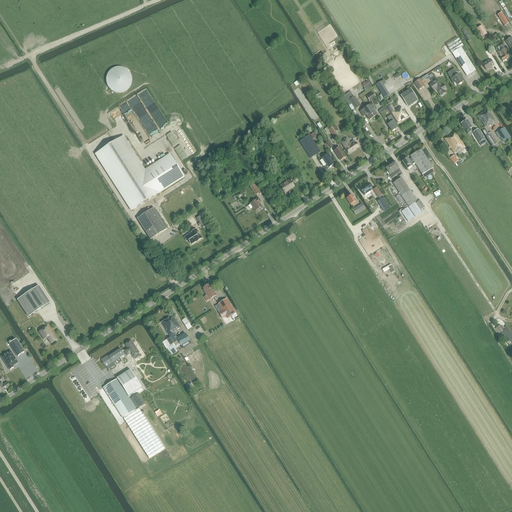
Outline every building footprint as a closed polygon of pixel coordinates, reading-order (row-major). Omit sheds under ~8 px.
[(417,0),(386,0),(388,3),(393,0),(403,0),(402,1),(401,10),(417,0)] [(487,35),(482,26),(477,29),(482,38),(487,35)] [(408,65),(414,75),(426,67),(427,67),(452,53),(453,49),(457,48),(456,44),(458,43),(456,40),(454,39),(451,39),(442,45),(440,45),(438,44),(437,47),(433,48),(433,45),(432,47),(428,49),(427,49),(425,53),(424,54),(423,57),(423,60),(420,61),(418,66),(416,62),(415,61),(412,62),(407,60),(408,65)] [(500,51),(498,53),(501,57),(500,58),(503,61),(509,57),(506,53),(508,51),(503,44),(499,47),(501,51),(500,51)] [(461,47),(452,53),(467,76),(476,70),(461,47)] [(490,59),(482,64),(486,70),(494,65),(490,59)] [(110,90),(113,92),(117,93),(121,93),(125,92),(128,89),(130,86),(131,83),(132,79),(131,76),(129,73),(127,70),(124,68),(120,67),(117,67),(113,68),(110,70),(108,73),(106,76),(106,80),(106,84),(108,87),(110,90)] [(454,69),(448,73),(451,79),(454,83),(455,82),(457,86),(464,81),(462,78),(461,78),(458,74),(454,69)] [(441,86),(437,80),(433,73),(428,76),(433,83),(430,85),(434,91),(437,89),(441,96),(445,93),(444,90),(446,89),(443,85),(441,86)] [(414,82),(419,90),(425,86),(420,79),(414,82)] [(376,85),(384,98),(390,95),(381,82),(376,85)] [(411,89),(400,96),(405,103),(416,97),(411,89)] [(379,104),(375,99),(376,98),(372,93),(367,97),(369,102),(372,100),(376,105),(379,104)] [(352,111),(354,109),(349,101),(352,99),(350,97),(345,100),(352,111)] [(354,97),(352,99),(349,101),(354,109),(355,109),(360,106),(354,97)] [(366,107),(373,118),(377,116),(373,110),(376,109),(372,104),(366,107)] [(387,106),(391,113),(398,123),(408,116),(403,109),(402,109),(400,107),(395,110),(390,104),(387,106)] [(369,121),(373,118),(366,107),(360,112),(363,117),(366,115),(369,121)] [(488,110),(477,116),(480,121),(481,120),(485,127),(492,123),(492,122),(495,120),(488,110)] [(392,132),(397,128),(392,121),(394,120),(391,115),(386,118),(390,123),(387,125),(392,132)] [(472,128),(467,120),(461,124),(466,132),(468,134),(471,132),(469,129),(472,128)] [(329,129),(335,138),(338,135),(336,132),(339,130),(335,125),(329,129)] [(173,128),(167,132),(175,144),(181,140),(173,128)] [(504,128),(501,130),(507,139),(504,140),(502,137),(500,137),(504,143),(510,138),(504,128)] [(478,129),(473,132),(479,143),(485,140),(478,129)] [(507,139),(501,130),(496,133),(499,138),(500,137),(502,137),(504,140),(507,139)] [(458,152),(465,148),(455,132),(444,139),(454,154),(457,152),(458,152)] [(490,133),(486,136),(493,146),(497,143),(490,133)] [(321,152),(316,145),(310,135),(300,141),(310,158),(321,152)] [(124,136),(94,154),(131,212),(186,177),(171,153),(146,169),(124,136)] [(343,140),(340,142),(345,150),(349,147),(348,144),(350,143),(346,137),(343,140)] [(354,140),(350,143),(348,144),(349,147),(345,150),(344,150),(347,155),(359,148),(354,140)] [(176,146),(183,158),(189,154),(182,142),(176,146)] [(334,151),(340,160),(346,157),(340,147),(334,151)] [(433,168),(421,149),(410,156),(411,158),(408,160),(407,158),(402,161),(407,169),(412,166),(412,165),(415,163),(422,175),(433,168)] [(334,165),(330,159),(331,158),(329,154),(323,159),(325,162),(324,162),(329,168),(334,165)] [(454,164),(459,161),(454,155),(450,158),(454,164)] [(392,178),(401,172),(394,162),(385,168),(392,178)] [(417,201),(401,177),(393,183),(408,207),(417,201)] [(288,191),(294,187),(289,181),(280,187),(286,195),(289,193),(288,191)] [(373,189),(369,183),(360,189),(364,195),(373,189)] [(254,184),(250,187),(255,195),(260,192),(254,184)] [(377,188),(373,190),(379,198),(382,196),(377,188)] [(351,206),(357,203),(352,195),(346,198),(351,206)] [(258,198),(250,203),(251,204),(253,207),(256,211),(259,209),(262,207),(259,203),(261,202),(258,198)] [(390,207),(383,198),(378,201),(384,211),(390,207)] [(416,203),(420,210),(425,208),(420,200),(416,203)] [(355,215),(366,208),(363,203),(352,210),(355,215)] [(167,229),(154,208),(137,219),(150,240),(167,229)] [(397,214),(385,217),(387,226),(400,223),(399,218),(398,218),(397,214)] [(207,225),(200,216),(197,218),(200,223),(201,225),(203,228),(207,225)] [(197,242),(202,238),(196,229),(184,237),(187,241),(188,241),(191,245),(196,242),(197,242)] [(217,295),(211,286),(210,286),(209,285),(203,288),(204,289),(203,290),(210,300),(217,295)] [(29,317),(50,303),(39,286),(17,300),(29,317)] [(227,299),(218,304),(222,310),(218,313),(222,319),(226,316),(227,318),(236,313),(227,299)] [(163,342),(166,348),(172,344),(178,341),(178,340),(177,339),(177,338),(173,333),(177,330),(177,329),(180,327),(172,315),(161,323),(170,337),(163,342)] [(57,340),(48,326),(39,332),(47,346),(57,340)] [(511,337),(508,333),(510,331),(506,326),(502,329),(500,326),(495,329),(499,334),(499,333),(501,332),(504,335),(502,337),(506,342),(511,339),(511,338),(511,337)] [(185,334),(177,339),(178,340),(178,341),(180,345),(189,340),(185,334)] [(16,340),(10,344),(18,357),(24,352),(16,340)] [(127,348),(123,350),(127,356),(131,353),(133,357),(135,359),(140,356),(139,353),(137,350),(131,340),(131,341),(129,340),(127,342),(127,343),(125,344),(127,348)] [(189,340),(180,345),(182,349),(191,343),(189,340)] [(172,344),(166,348),(172,355),(177,352),(175,348),(172,344)] [(113,352),(101,360),(105,367),(106,367),(108,370),(114,366),(112,363),(116,360),(118,364),(122,361),(119,358),(120,358),(124,355),(119,348),(113,352)] [(10,351),(1,357),(10,370),(14,368),(13,366),(18,363),(10,351)] [(138,408),(136,410),(127,396),(141,387),(130,370),(116,379),(102,388),(122,418),(149,459),(164,449),(138,408)] [(3,385),(1,382),(0,382),(0,392),(10,386),(7,382),(3,385)] [(139,393),(130,399),(136,409),(145,403),(139,393)]
